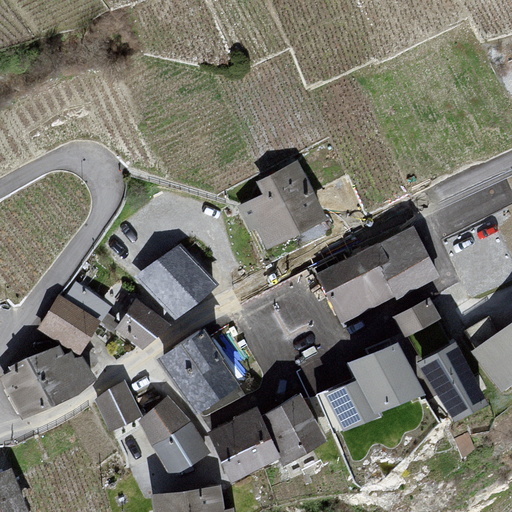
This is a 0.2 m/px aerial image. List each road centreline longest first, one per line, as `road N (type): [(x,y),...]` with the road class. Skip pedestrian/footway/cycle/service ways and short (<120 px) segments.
road 1 (residential): [(511,163),(191,318),(24,429),(0,428)]
road 2 (residential): [(0,346),(88,240),(111,197),(106,176),(78,157),(54,160),(0,192)]
